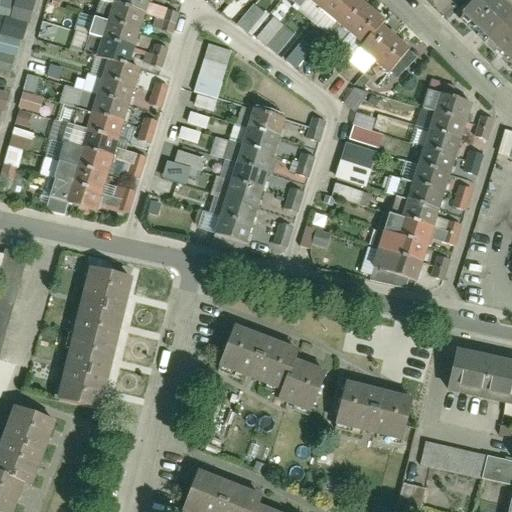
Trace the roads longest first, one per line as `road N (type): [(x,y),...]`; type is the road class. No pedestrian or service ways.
road 1 (residential): [(275,277),(322,106),(212,29),(183,44),(130,246)]
road 2 (residential): [(198,259),(135,511)]
road 3 (residential): [(275,277),(511,331)]
road 4 (residential): [(511,100),(401,0)]
road 5 (residential): [(0,217),(130,246)]
